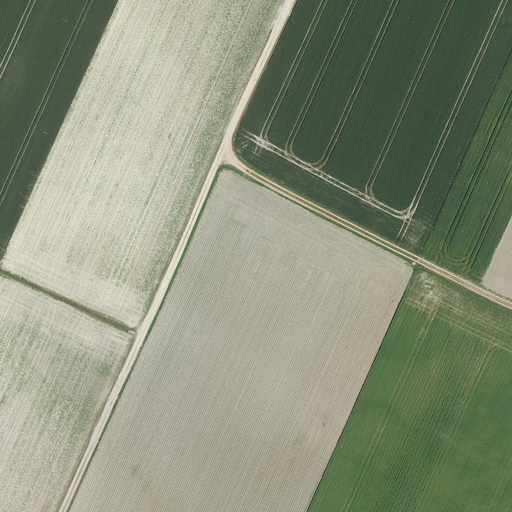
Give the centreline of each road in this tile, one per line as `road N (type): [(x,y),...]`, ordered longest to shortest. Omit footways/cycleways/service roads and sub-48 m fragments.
road 1 (track): [(290,0),(61,511)]
road 2 (track): [(223,148),(263,180),(511,306)]
